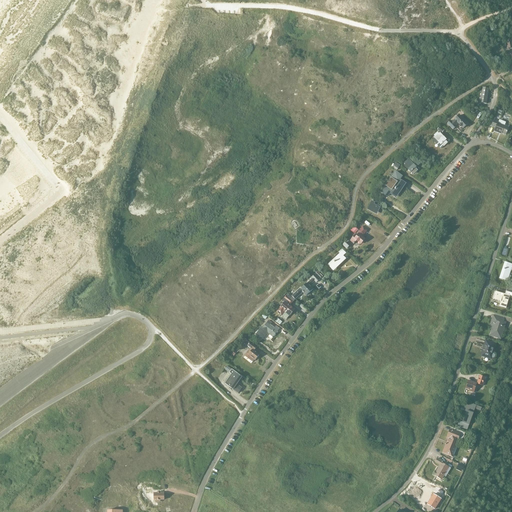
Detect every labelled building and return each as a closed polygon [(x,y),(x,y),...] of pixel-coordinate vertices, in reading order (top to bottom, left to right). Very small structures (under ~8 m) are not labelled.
[(482,87),(479,103),(486,104),(488,93),(486,92),(487,88),(482,87)] [(459,125),(459,126),(460,128),(461,128),(462,127),(463,129),(467,125),(459,116),(452,123),(450,121),(447,124),(453,130),(456,127),(455,126),(458,123),(459,125)] [(498,133),(498,132),(505,135),(508,127),(498,123),(498,122),(494,120),(491,126),(495,128),(494,132),(498,133)] [(446,140),(440,133),(439,134),(437,132),(433,136),(435,137),(434,138),(440,145),(441,144),(444,146),(449,141),(447,139),(446,140)] [(416,167),(413,164),(410,160),(409,161),(407,160),(403,163),(405,165),(404,166),(408,170),(410,172),(411,171),(414,174),(417,171),(415,168),(416,167)] [(400,166),(395,162),(394,164),(392,167),(396,171),(399,168),(400,166)] [(383,189),(381,192),(387,196),(389,193),(392,195),(394,193),(397,195),(398,193),(405,184),(399,179),(401,177),(401,176),(396,172),(391,179),(392,179),(387,186),(386,186),(383,189)] [(375,203),(372,201),(367,210),(370,211),(371,208),(378,212),(381,206),(378,204),(377,205),(374,204),(375,203)] [(367,231),(362,226),(355,235),(350,240),(354,244),(356,240),(361,244),(365,240),(363,238),(365,237),(363,235),(367,231)] [(338,252),(339,254),(328,265),(330,268),(333,266),(335,269),(345,259),(343,256),(346,253),(341,249),(338,252)] [(504,277),(503,280),(507,281),(511,268),(511,267),(511,264),(505,263),(501,276),(504,277)] [(292,296),(291,297),(295,300),(296,299),(303,292),(306,296),(313,290),(309,286),(314,281),(316,283),(319,280),(314,274),(311,278),(312,279),(307,283),(301,289),(300,288),(291,296),(292,296)] [(511,296),(511,293),(506,291),(505,294),(495,292),(493,299),(500,301),(499,306),(506,308),(509,296),(511,296)] [(277,311),(277,312),(281,315),(284,311),(289,316),(294,310),(290,307),(291,306),(290,305),(295,300),(291,297),(290,298),(286,294),(282,299),(285,301),(279,308),(277,311)] [(490,336),(497,338),(497,340),(500,341),(500,339),(501,340),(506,323),(503,322),(504,321),(511,323),(511,321),(511,318),(505,316),(504,319),(493,316),(490,325),(493,325),(490,336)] [(273,337),(279,329),(276,327),(274,329),(270,325),(272,323),(269,321),(263,328),(262,327),(256,334),(262,339),(267,333),(273,337)] [(254,351),(256,347),(250,342),(249,343),(247,341),(247,340),(244,338),(240,344),(243,346),(244,344),(247,346),(252,350),(248,355),(255,361),(259,355),(254,351)] [(485,341),(481,356),(491,359),(491,357),(492,358),(493,358),(494,357),(495,356),(494,355),(494,354),(492,354),(495,344),(485,341)] [(231,374),(225,384),(238,393),(242,388),(238,385),(240,383),(239,382),(242,377),(238,374),(227,366),(224,370),(229,373),(231,374)] [(468,381),(465,389),(469,390),(469,391),(473,393),(476,386),(478,387),(479,385),(483,386),(485,378),(479,376),(476,384),(468,381)] [(467,430),(475,409),(473,408),(462,404),(460,409),(467,412),(463,423),(459,422),(457,426),(467,430)] [(450,430),(447,436),(450,437),(446,445),(446,444),(442,453),(453,458),(460,441),(461,442),(465,433),(452,428),(451,430),(450,430)] [(435,475),(435,476),(441,480),(448,467),(442,464),(443,462),(437,459),(435,462),(440,465),(436,472),(435,472),(433,474),(435,475)] [(160,501),(160,500),(164,500),(164,493),(154,493),(154,500),(156,500),(156,502),(160,501)] [(433,494),(427,504),(435,509),(441,499),(433,494)]
